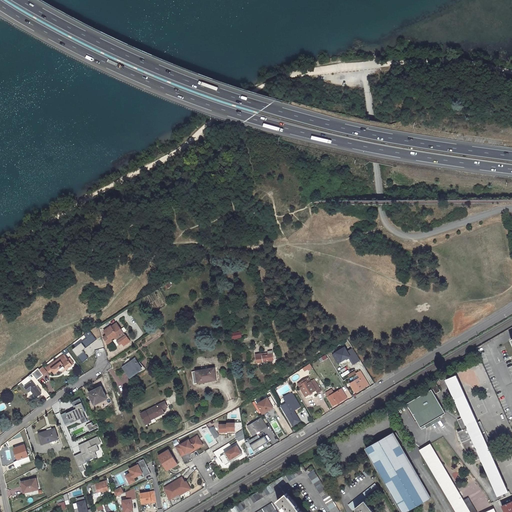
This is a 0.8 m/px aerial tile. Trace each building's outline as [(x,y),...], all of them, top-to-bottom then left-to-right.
[(167,289),(172,285),(169,280),(163,285),(167,289)] [(110,322),(103,327),(107,331),(104,333),(109,340),(112,336),(111,335),(114,333),(119,342),(122,340),(124,343),(130,338),(128,335),(126,337),(122,331),(124,330),(118,321),(112,325),(110,322)] [(91,331),(85,335),(87,338),(85,340),(88,345),(97,340),(91,331)] [(83,362),(89,357),(83,350),(87,347),(83,342),(73,350),(83,362)] [(342,362),(350,357),(354,364),(361,360),(354,348),(349,351),(346,347),(336,353),(342,362)] [(269,352),(257,354),(258,362),(264,360),(265,364),(269,363),(269,361),(271,361),(270,359),(275,359),(273,350),(268,351),(269,352)] [(64,355),(45,367),(49,372),(52,370),(55,373),(60,370),(61,372),(65,368),(67,370),(72,367),(68,361),(64,355)] [(137,359),(124,367),(131,377),(143,368),(137,359)] [(311,363),(303,368),(306,372),(313,367),(311,363)] [(477,364),(481,383),(488,382),(485,363),(477,364)] [(42,367),(38,370),(43,376),(46,373),(42,367)] [(215,367),(193,372),(195,384),(217,379),(215,367)] [(38,370),(32,375),(37,381),(43,376),(38,370)] [(38,396),(45,391),(32,375),(24,381),(30,390),(33,389),(38,396)] [(364,375),(351,383),(357,392),(366,386),(366,385),(369,383),(364,375)] [(462,419),(458,422),(462,431),(457,434),(465,453),(471,450),(476,461),(480,458),(497,496),(508,492),(487,444),(489,443),(479,422),(477,423),(456,376),(445,381),(462,419)] [(310,377),(300,384),(307,396),(317,390),(319,393),(323,391),(316,379),(313,381),(310,377)] [(434,383),(430,386),(435,395),(440,392),(434,383)] [(102,386),(91,393),(96,403),(108,397),(102,386)] [(342,388),(329,396),(334,405),(344,399),(343,398),(346,396),(342,388)] [(439,418),(445,415),(431,391),(407,405),(422,431),(425,429),(424,427),(439,418)] [(288,403),(283,406),(293,425),(302,420),(296,409),(298,408),(297,407),(300,405),(297,398),(294,400),(291,394),(285,398),(288,403)] [(272,396),(258,404),(263,413),(272,408),(271,406),(276,403),(272,396)] [(83,418),(88,416),(86,411),(88,411),(82,398),(74,402),(77,409),(76,409),(76,411),(74,412),(73,411),(69,413),(69,412),(63,414),(68,423),(73,421),(73,420),(77,418),(78,421),(83,418)] [(165,402),(140,414),(146,425),(151,422),(150,421),(164,414),(163,410),(168,408),(165,402)] [(424,427),(425,429),(440,420),(439,418),(424,427)] [(263,419),(248,427),(253,435),(263,430),(262,428),(267,425),(263,419)] [(92,431),(101,426),(100,423),(95,425),(94,422),(89,424),(92,431)] [(220,433),(228,433),(228,432),(228,425),(221,424),(220,433)] [(219,435),(214,427),(210,429),(215,438),(219,435)] [(56,428),(39,433),(42,444),(51,441),(59,439),(56,428)] [(237,432),(239,436),(246,432),(245,428),(237,432)] [(393,432),(366,448),(371,458),(402,511),(407,511),(431,498),(393,432)] [(201,444),(190,450),(191,452),(204,445),(198,435),(196,437),(201,444)] [(77,455),(84,471),(88,470),(85,464),(89,462),(89,461),(88,460),(95,457),(94,453),(98,451),(102,449),(99,444),(103,442),(100,436),(81,445),(83,450),(84,449),(85,451),(84,452),(77,455)] [(266,436),(252,444),(255,450),(270,441),(266,436)] [(182,443),(176,446),(181,455),(201,444),(196,437),(190,440),(190,439),(182,444),(182,443)] [(469,511),(428,443),(418,449),(455,511),(494,511),(493,510),(489,511),(469,511)] [(25,444),(14,448),(20,464),(31,461),(25,444)] [(228,452),(223,456),(228,464),(234,461),(233,459),(244,452),(239,444),(228,451),(228,452)] [(173,457),(169,450),(158,456),(163,463),(168,470),(178,464),(173,456),(173,457)] [(100,456),(98,451),(94,453),(95,457),(88,460),(89,461),(100,456)] [(233,459),(234,461),(245,454),(244,452),(233,459)] [(127,475),(131,483),(136,481),(134,478),(138,476),(138,475),(139,474),(140,475),(143,473),(145,476),(152,473),(145,459),(138,462),(139,465),(131,469),(132,473),(127,475)] [(302,465),(223,511),(238,511),(306,471),(305,471),(302,465)] [(312,467),(305,471),(306,471),(331,511),(340,511),(312,467)] [(187,480),(184,476),(167,486),(167,488),(171,495),(173,496),(189,486),(189,484),(187,480)] [(36,479),(26,482),(27,488),(23,489),(24,493),(39,490),(36,479)] [(188,480),(187,480),(189,484),(189,486),(173,496),(171,495),(173,498),(182,492),(183,493),(193,487),(188,480)] [(108,481),(95,485),(97,492),(100,491),(101,493),(111,490),(108,481)] [(375,483),(348,503),(353,509),(356,507),(359,511),(375,511),(366,499),(379,489),(375,483)] [(122,486),(114,490),(117,497),(125,493),(122,486)] [(137,498),(135,488),(127,492),(128,499),(123,500),(125,511),(134,510),(132,499),(137,498)] [(157,502),(155,491),(141,493),(143,503),(148,502),(152,502),(157,502)] [(301,511),(286,493),(277,501),(285,511),(301,511)] [(89,508),(85,495),(77,497),(80,506),(75,508),(76,511),(79,511),(81,511),(95,511),(94,506),(89,508)] [(60,511),(67,509),(65,501),(58,503),(60,511)] [(511,511),(511,501),(502,506),(505,511),(511,511)] [(44,503),(33,509),(34,511),(45,507),(44,503)] [(276,511),(271,503),(256,511),(276,511)]
